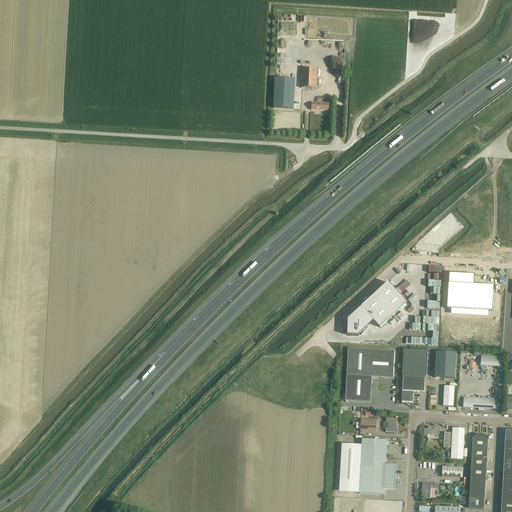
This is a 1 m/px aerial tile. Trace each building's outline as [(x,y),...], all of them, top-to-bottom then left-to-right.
[(303,69),(302,88),(317,89),(317,70),(303,69)] [(275,78),(273,108),(293,109),(295,79),(275,78)] [(328,111),(329,106),(329,104),(312,103),(311,110),(328,111)] [(456,281),(454,326),(479,328),(480,308),(480,303),(488,303),(488,299),(491,299),(491,283),(456,281)] [(348,332),(348,335),(355,335),(355,333),(356,333),(356,332),(361,332),(362,329),(365,329),(365,326),(368,327),(368,324),(365,323),(371,318),(380,328),(407,303),(389,283),(362,308),(364,310),(353,320),(349,320),(349,323),(350,323),(350,326),(348,326),(348,329),(349,329),(349,332),(348,332)] [(348,349),(347,376),(346,394),(343,394),(343,400),(345,401),(370,403),(372,377),(393,379),(395,352),(348,349)] [(403,377),(402,402),(413,403),(413,392),(424,393),(425,378),(426,378),(428,351),(404,350),(402,376),(403,377)] [(436,352),(435,377),(455,379),(457,353),(436,352)] [(506,364),(507,354),(486,353),(486,363),(506,364)] [(474,389),(474,384),(474,379),(464,378),(464,383),(463,388),(474,389)] [(453,407),(454,402),(454,387),(444,386),(443,407),(453,407)] [(464,398),(463,408),(478,409),(498,410),(499,400),(479,399),(464,398)] [(375,432),(376,420),(361,419),(360,431),(375,432)] [(386,432),(393,433),(398,433),(398,429),(396,429),(396,423),(398,423),(398,419),(386,419),(386,423),(388,423),(388,429),(386,429),(386,432)] [(439,438),(439,433),(440,428),(428,427),(428,429),(424,429),(424,437),(428,437),(428,435),(435,435),(435,438),(439,438)] [(467,458),(468,449),(464,449),(465,429),(453,428),(452,433),(444,433),(444,448),(446,448),(446,451),(449,451),(449,448),(451,448),(451,453),(449,453),(449,458),(443,457),(443,461),(448,462),(448,460),(451,460),(451,459),(463,460),(463,458),(464,458),(464,464),(467,464),(467,458)] [(487,460),(488,439),(486,439),(485,438),(483,436),(481,436),(479,436),(477,436),(476,437),(474,439),(473,438),(471,459),(487,460)] [(342,445),(339,493),(359,494),(379,495),(384,495),(385,489),(395,490),(396,466),(386,465),(387,441),(382,441),(362,440),(362,446),(342,445)] [(487,460),(471,459),(471,469),(486,470),(487,460)] [(511,461),(504,461),(503,471),(511,471),(511,461)] [(463,468),(448,467),(443,467),(442,477),(462,478),(463,468)] [(486,470),(471,469),(470,479),(486,480),(486,470)] [(511,471),(503,471),(503,481),(511,481),(511,471)] [(486,480),(470,479),(470,489),(485,490),(486,480)] [(511,481),(503,481),(502,491),(511,491),(511,481)] [(422,498),(434,499),(435,489),(439,489),(439,484),(422,483),(422,490),(421,489),(421,492),(422,492),(422,498)] [(470,489),(469,499),(485,500),(485,490),(470,489)] [(511,491),(502,491),(502,501),(511,501),(511,491)] [(485,500),(469,499),(469,509),(484,510),(485,500)] [(511,501),(502,501),(501,511),(511,511),(511,501)] [(388,511),(389,505),(343,502),(342,511),(388,511)]
